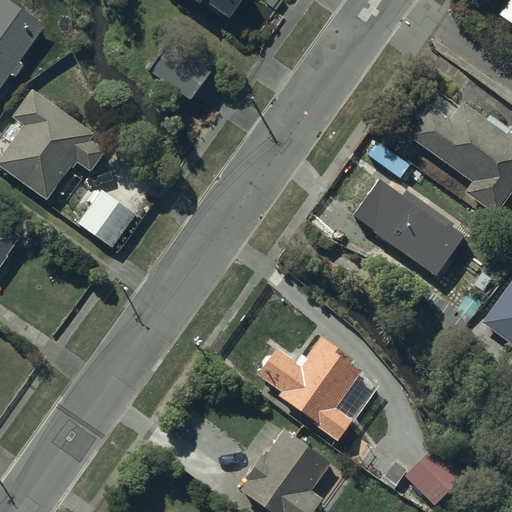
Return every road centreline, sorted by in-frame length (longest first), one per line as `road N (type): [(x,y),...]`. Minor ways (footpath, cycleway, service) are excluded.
road 1 (residential): [(20,511),(382,0)]
road 2 (residential): [(511,74),(406,0)]
